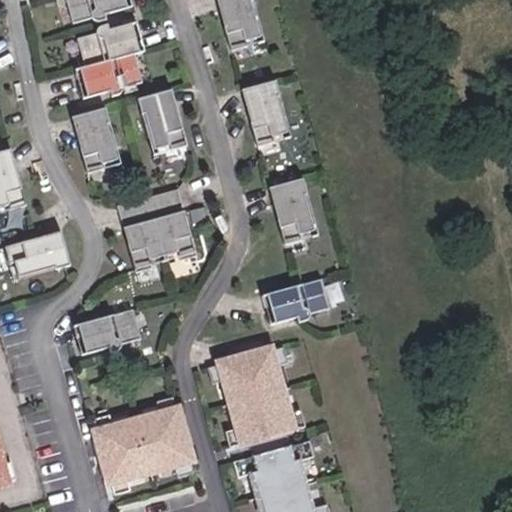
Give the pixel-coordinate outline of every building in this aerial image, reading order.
[(103,18),(125,11),(122,0),(63,0),(70,26),(89,21),(93,23),(97,25),(104,23),(103,18)] [(122,0),(125,11),(130,10),(127,0),(122,0)] [(224,58),(241,53),(239,48),(254,44),(244,8),(247,7),(244,0),(211,0),(217,15),(219,14),(222,26),(219,27),(217,34),(224,58)] [(129,27),(137,56),(141,55),(134,26),(129,27)] [(82,71),(132,58),(137,56),(129,27),(107,33),(105,27),(98,30),(95,33),(94,36),(74,42),(82,71)] [(239,48),(241,53),(255,49),(254,44),(239,48)] [(77,72),(84,102),(107,96),(108,102),(113,100),(116,99),(118,96),(119,93),(139,87),(132,58),(82,71),(77,72)] [(79,103),(84,102),(77,72),(72,73),(79,103)] [(250,153),(266,148),(264,142),(279,139),(270,103),(272,102),(268,87),(237,95),(240,110),(244,109),(247,122),(243,125),(242,128),(250,153)] [(161,151),(162,156),(179,153),(175,128),(173,126),(167,123),(166,111),(168,111),(166,96),(134,102),(137,117),(139,117),(146,153),(161,151)] [(77,178),(94,174),(93,168),(108,165),(100,129),(103,128),(100,113),(68,119),(70,134),(73,134),(76,146),(71,151),(71,153),(77,178)] [(264,142),(266,148),(281,144),(279,139),(264,142)] [(148,159),(162,156),(161,151),(146,153),(148,159)] [(0,208),(8,207),(9,211),(26,207),(19,183),(17,181),(11,179),(8,167),(12,166),(7,152),(0,153),(0,208)] [(93,168),(94,174),(109,171),(108,165),(93,168)] [(275,248),(291,243),(290,237),(304,234),(295,198),(297,197),(294,182),(262,190),(266,205),(269,204),(272,217),(268,220),(267,224),(275,248)] [(112,226),(173,211),(169,195),(109,210),(112,226)] [(126,278),(142,273),(140,264),(168,257),(170,266),(187,262),(179,234),(177,232),(173,231),(170,218),(120,231),(122,242),(120,244),(119,248),(126,278)] [(290,237),(291,243),(306,239),(304,234),(290,237)] [(21,277),(57,268),(54,253),(60,252),(56,236),(30,241),(28,244),(27,247),(26,248),(14,250),(14,248),(0,251),(0,256),(6,283),(21,280),(21,277)] [(54,253),(57,268),(63,267),(60,252),(54,253)] [(319,289),(264,302),(271,329),(294,323),(295,329),(302,327),(307,323),(326,318),(319,289)] [(271,329),(264,302),(259,304),(267,330),(271,329)] [(130,320),(75,333),(81,360),(104,354),(105,359),(113,358),(116,354),(137,350),(130,320)] [(81,360),(75,333),(70,335),(76,361),(81,360)] [(224,453),(301,434),(297,418),(283,421),(270,373),(285,370),(280,354),(203,374),(207,389),(221,386),(233,435),(220,437),(224,453)] [(166,479),(181,475),(160,400),(145,404),(147,414),(99,428),(97,418),(80,422),(101,497),(117,492),(113,481),(162,467),(166,479)] [(228,468),(232,482),(246,479),(297,470),(296,467),(310,463),(305,448),(228,468)] [(307,511),(297,470),(246,479),(254,511),(322,511),(319,511),(307,511)]
